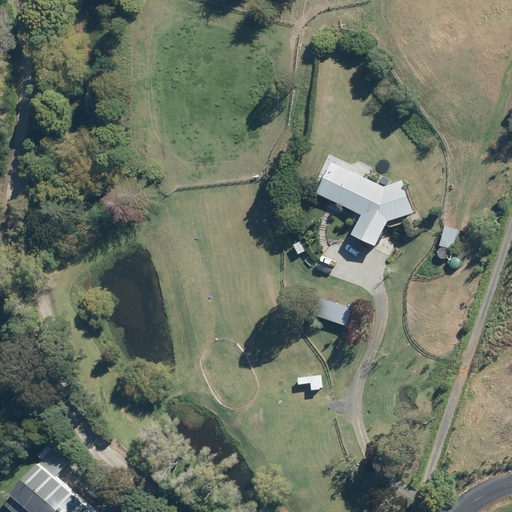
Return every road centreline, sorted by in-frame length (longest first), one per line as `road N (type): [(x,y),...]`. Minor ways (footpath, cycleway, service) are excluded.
road 1 (track): [(37,0),(1,178),(21,284),(75,413),(114,459),(189,511)]
road 2 (track): [(432,511),(427,477),(511,206)]
road 3 (track): [(353,253),(376,291),(380,330),(353,389),(355,437),(373,465),(426,506)]
